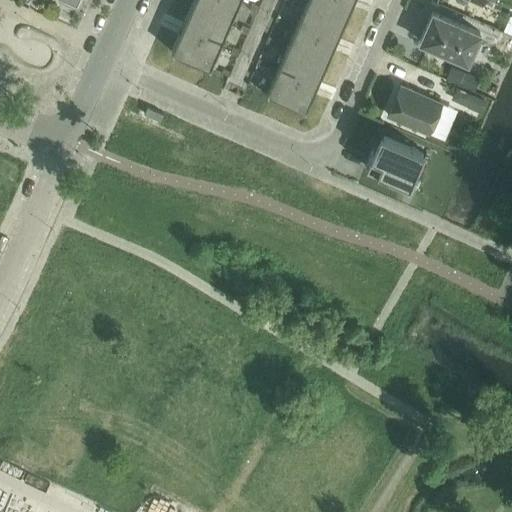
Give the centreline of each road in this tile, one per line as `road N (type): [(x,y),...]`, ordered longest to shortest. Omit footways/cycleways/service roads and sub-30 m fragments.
road 1 (residential): [(398,0),(336,137),(317,152),(296,150),(99,63)]
road 2 (residential): [(0,292),(65,140)]
